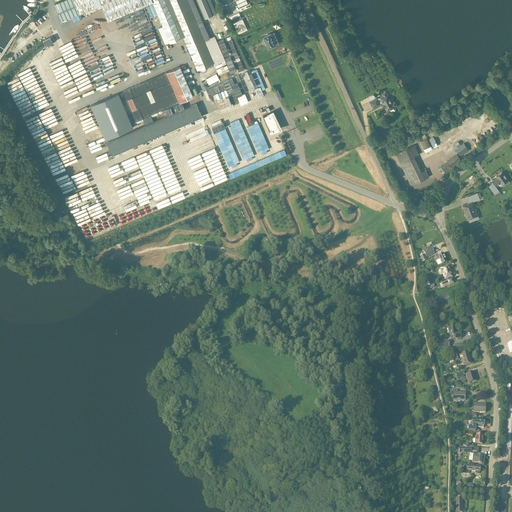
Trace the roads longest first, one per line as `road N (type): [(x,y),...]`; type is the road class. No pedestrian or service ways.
road 1 (unclassified): [(487,511),(493,384),(439,218)]
road 2 (unclassified): [(302,0),(395,204)]
road 3 (track): [(122,244),(302,164)]
